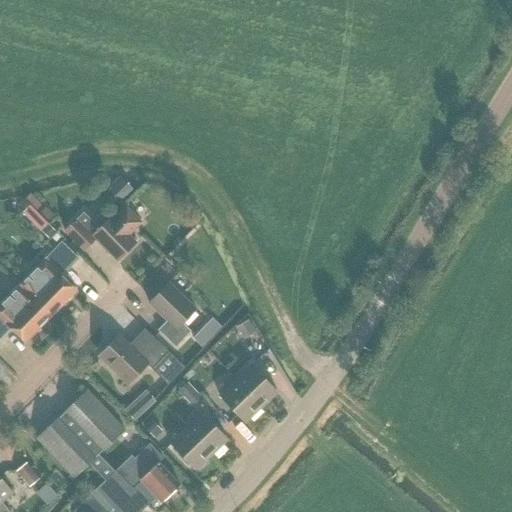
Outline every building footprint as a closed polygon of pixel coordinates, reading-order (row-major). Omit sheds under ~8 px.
[(133,190),(119,176),(110,185),(111,187),(122,198),(124,199),(133,190)] [(39,231),(47,223),(29,204),(21,212),(39,231)] [(140,223),(125,208),(112,220),(110,218),(92,236),(76,220),(64,232),(83,251),(95,240),(117,262),(136,243),(128,235),(140,223)] [(29,296),(50,317),(75,291),(61,277),(79,259),(62,242),(45,258),(44,257),(17,284),(29,296)] [(25,342),(50,317),(29,296),(17,284),(0,301),(0,338),(10,328),(25,342)] [(175,348),(190,332),(182,323),(195,309),(168,284),(149,304),(167,321),(157,331),(175,348)] [(221,327),(212,318),(205,325),(214,334),(221,327)] [(248,320),(235,327),(243,339),(255,332),(248,320)] [(184,368),(144,329),(128,346),(118,336),(99,356),(128,384),(146,365),(151,370),(165,356),(168,359),(163,363),(176,376),(184,368)] [(208,358),(200,374),(215,380),(222,365),(208,358)] [(235,381),(261,408),(277,393),(251,366),(235,381)] [(201,378),(195,372),(189,377),(195,384),(201,378)] [(209,388),(202,380),(197,385),(204,393),(209,388)] [(245,423),(261,408),(235,381),(219,396),(245,423)] [(202,400),(188,386),(179,394),(193,408),(202,400)] [(104,482),(95,490),(115,511),(139,511),(155,497),(161,503),(179,486),(158,463),(162,459),(149,444),(134,459),(131,456),(113,473),(97,455),(124,430),(86,391),(36,439),(73,478),(87,464),(104,482)] [(155,403),(148,396),(129,415),(135,422),(155,403)] [(186,428),(212,455),(227,440),(201,413),(186,428)] [(162,434),(153,424),(146,430),(156,440),(162,434)] [(195,471),(212,455),(186,428),(169,444),(195,471)] [(38,481),(27,467),(18,473),(28,488),(38,481)] [(0,511),(9,511),(1,502),(12,493),(0,477),(0,511)] [(56,497),(41,481),(34,488),(49,503),(56,497)] [(105,511),(90,496),(72,511),(105,511)]
